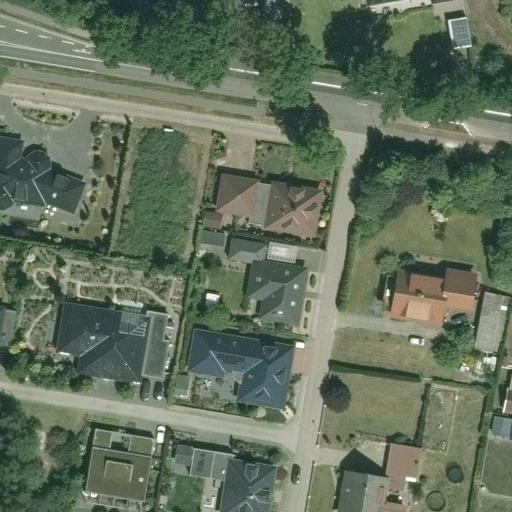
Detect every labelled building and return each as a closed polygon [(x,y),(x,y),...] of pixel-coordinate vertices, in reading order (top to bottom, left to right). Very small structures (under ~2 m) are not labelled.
[(296,0),(266,0),(270,15),(298,8),(296,0)] [(367,0),(370,16),(458,1),(457,0),(367,0)] [(472,17),(452,21),(457,51),(478,47),(472,17)] [(82,186),(47,172),(47,166),(47,160),(43,156),(36,155),(31,158),(28,163),(18,161),(20,144),(0,141),(0,208),(3,209),(9,205),(12,200),(42,205),(42,200),(72,211),(82,186)] [(215,180),(209,215),(246,221),(252,185),(215,180)] [(259,233),(313,242),(321,192),(268,184),(259,233)] [(254,322),(300,329),(308,273),(249,265),(244,302),(256,304),(254,322)] [(434,281),(389,274),(382,319),(432,326),(435,307),(466,312),(472,280),(435,274),(434,281)] [(510,300),(481,296),(472,353),(502,358),(510,300)] [(0,347),(10,350),(18,309),(0,305),(0,347)] [(133,381),(140,334),(119,331),(121,317),(65,308),(58,352),(82,355),(79,373),(133,381)] [(282,346),(193,332),(188,366),(230,373),(228,382),(246,385),(243,406),(282,412),(289,371),(278,369),(282,346)] [(81,497),(147,509),(158,445),(91,434),(81,497)] [(382,481),(337,474),(332,511),(399,511),(403,483),(419,485),(422,454),(387,449),(382,481)] [(271,511),(280,465),(189,451),(184,481),(219,487),(215,511),(271,511)]
